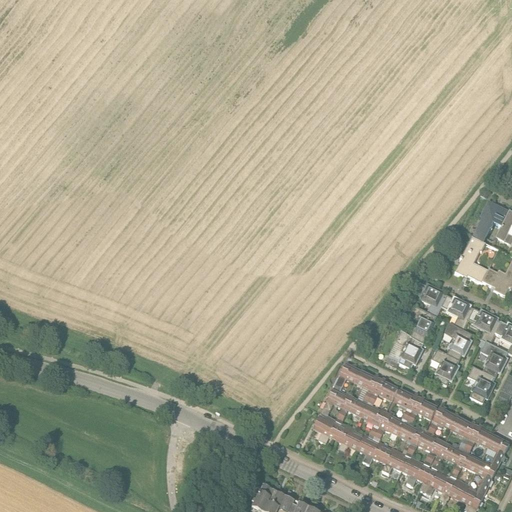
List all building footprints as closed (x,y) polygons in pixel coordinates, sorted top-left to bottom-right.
[(501,246),(508,231),(486,219),(479,235),(481,237),(471,257),(483,263),(494,242),(501,246)] [(511,232),(508,231),(501,246),(496,257),(502,261),(511,266),(511,232)] [(483,263),(471,257),(454,292),(480,305),(481,302),(487,290),(474,283),(483,263)] [(511,280),(504,295),(498,292),(496,295),(487,290),(481,302),(493,309),(492,311),(508,319),(509,316),(511,310),(511,280)] [(419,302),(413,314),(417,317),(416,319),(428,325),(424,332),(432,336),(435,338),(440,328),(446,316),(442,315),(444,311),(425,302),(424,305),(419,302)] [(446,316),(440,328),(445,330),(443,333),(455,338),(451,346),(461,351),(466,341),(472,330),(469,328),(470,325),(452,316),(451,319),(446,316)] [(408,356),(420,362),(423,357),(426,358),(434,343),(430,341),(432,336),(424,332),(411,326),(406,336),(414,339),(408,349),(411,350),(408,356)] [(472,330),(466,341),(471,344),(470,346),(481,352),(478,360),(484,363),(488,365),(493,356),(499,344),(496,342),(497,339),(479,329),(478,332),(472,330)] [(499,344),(493,356),(498,358),(497,361),(508,366),(505,374),(511,377),(511,347),(506,344),(505,346),(499,344)] [(445,375),(457,381),(460,376),(463,377),(471,362),(467,360),(469,356),(461,351),(451,346),(448,345),(443,355),(451,358),(445,368),(448,370),(445,375)] [(397,383),(409,389),(412,384),(415,385),(424,369),(420,367),(422,363),(420,362),(408,356),(400,351),(395,362),(402,366),(397,376),(399,377),(397,383)] [(480,393),(492,399),(495,394),(499,395),(507,380),(503,378),(505,374),(488,365),(484,363),(479,373),(486,377),(481,387),(483,388),(480,393)] [(432,401),(445,407),(448,402),(451,404),(459,387),(456,385),(457,381),(445,375),(435,370),(430,381),(437,384),(432,394),(434,396),(432,401)] [(359,389),(344,381),(341,388),(331,409),(338,412),(344,398),(353,403),(356,395),(359,389)] [(511,413),(511,384),(489,430),(501,435),(511,413)] [(468,418),(480,424),(483,419),(486,421),(494,405),(490,403),(492,399),(480,393),(471,388),(466,398),(474,402),(468,412),(471,413),(468,418)] [(378,398),(359,389),(356,395),(353,403),(366,409),(359,423),(365,426),(375,405),(378,398)] [(397,407),(378,398),(375,405),(365,426),(370,428),(377,415),(390,421),(394,414),(397,407)] [(417,417),(399,408),(395,415),(392,422),(405,429),(398,443),(402,444),(403,445),(414,424),(417,417)] [(328,415),(319,432),(326,435),(332,423),(340,428),(343,422),(346,416),(338,412),(331,409),(328,415)] [(362,432),(365,426),(359,423),(346,416),(343,422),(340,428),(334,440),(340,443),(346,431),(359,437),(362,432)] [(436,427),(417,417),(414,424),(403,445),(410,448),(416,434),(429,441),(433,433),(436,427)] [(370,428),(365,426),(362,432),(359,437),(372,444),(366,456),(372,458),(380,441),(383,435),(370,428)] [(456,436),(438,427),(434,434),(424,455),(430,458),(437,445),(449,450),(452,443),(456,436)] [(324,438),(318,435),(315,441),(312,447),(321,452),(317,460),(323,463),(327,455),(333,458),(336,451),(339,445),(333,443),(324,438)] [(398,443),(383,435),(380,441),(372,458),(378,461),(384,449),(397,456),(399,450),(402,444),(398,443)] [(474,446),(456,436),(452,443),(449,450),(463,457),(456,471),(461,473),(471,452),(474,446)] [(403,445),(402,444),(399,450),(397,456),(410,462),(404,474),(409,477),(415,465),(418,460),(421,453),(410,448),(403,445)] [(333,458),(335,459),(339,453),(342,447),(339,445),(336,451),(333,458)] [(493,455),(474,446),(471,452),(461,473),(466,476),(473,462),(486,469),(490,462),(493,455)] [(361,456),(342,447),(339,453),(335,459),(340,462),(336,469),(343,473),(347,465),(355,469),(358,463),(361,457),(361,456)] [(424,455),(421,453),(418,460),(415,465),(428,472),(422,484),(428,487),(434,474),(437,469),(440,463),(430,458),(424,455)] [(509,463),(493,455),(490,462),(486,469),(494,473),(487,487),(495,490),(505,470),(509,463)] [(383,467),(361,457),(358,463),(355,469),(365,474),(361,482),(367,485),(371,477),(376,480),(380,473),(383,467)] [(456,471),(440,463),(437,469),(434,474),(436,475),(430,488),(436,490),(442,478),(455,485),(458,479),(461,473),(456,471)] [(382,474),(385,468),(383,467),(380,473),(376,480),(379,481),(382,474)] [(405,478),(385,468),(382,474),(379,481),(384,484),(380,491),(386,495),(390,487),(399,491),(402,485),(405,478)] [(466,476),(461,473),(458,479),(455,485),(449,497),(455,500),(460,488),(474,494),(476,489),(479,483),(466,476)] [(427,489),(405,478),(402,485),(399,491),(408,496),(404,504),(411,507),(415,499),(420,502),(424,495),(427,489)] [(487,487),(479,483),(476,489),(474,494),(482,498),(476,511),(478,511),(484,511),(492,497),(495,490),(487,487)] [(420,502),(422,503),(426,496),(429,490),(427,489),(424,495),(420,502)] [(441,511),(445,506),(448,500),(429,490),(426,496),(422,503),(419,511),(421,511),(429,511),(432,508),(439,511),(441,511)] [(464,511),(466,509),(448,500),(445,506),(441,511),(464,511)]
